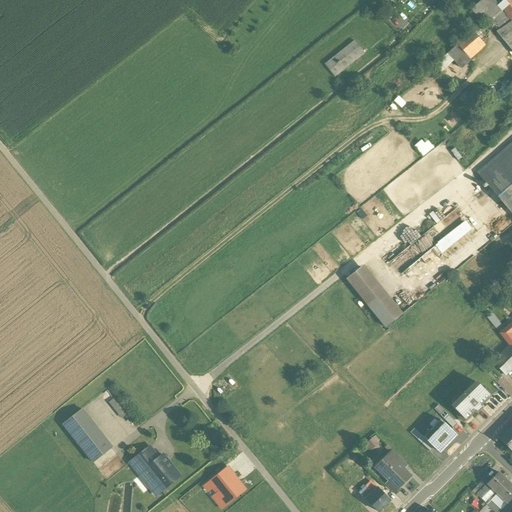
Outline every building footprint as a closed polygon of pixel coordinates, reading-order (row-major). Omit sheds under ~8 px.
[(498,5),(493,0),(483,0),(471,11),(483,20),(502,29),(511,22),(498,6),(498,5)] [(511,0),(504,0),(498,5),(498,6),(511,22),(511,0)] [(502,29),(497,32),(511,50),(511,22),(502,29)] [(484,45),(473,32),(457,46),(468,58),(484,45)] [(354,41),(324,65),(334,77),(364,54),(354,41)] [(416,147),(423,156),(434,147),(426,138),(416,147)] [(511,143),(477,173),(488,186),(482,191),(488,197),(493,192),(511,214),(511,143)] [(437,241),(443,250),(473,230),(466,221),(437,241)] [(400,316),(361,267),(346,279),(386,328),(400,316)] [(492,313),(487,317),(495,328),(500,324),(492,313)] [(511,322),(500,334),(504,339),(511,334),(511,332),(511,322)] [(511,348),(509,346),(492,362),(504,375),(511,368),(511,348)] [(492,371),(483,363),(479,367),(488,375),(492,371)] [(481,387),(476,382),(475,383),(453,405),(452,405),(451,406),(457,411),(459,414),(466,420),(475,410),(477,412),(482,408),(480,406),(490,396),(483,390),(481,388),(481,387)] [(492,394),(486,388),(483,390),(490,396),(492,394)] [(114,398),(109,403),(121,418),(126,413),(114,398)] [(93,463),(112,448),(83,410),(63,425),(93,463)] [(440,415),(444,420),(449,416),(444,411),(440,415)] [(466,420),(459,414),(457,416),(463,422),(466,420)] [(457,424),(449,416),(444,420),(453,428),(457,424)] [(456,435),(440,420),(432,429),(447,444),(456,435)] [(511,427),(499,440),(511,452),(511,427)] [(447,444),(432,429),(423,437),(426,439),(434,448),(439,452),(447,444)] [(417,439),(422,444),(426,439),(423,437),(421,435),(417,439)] [(434,448),(426,439),(422,444),(430,452),(434,448)] [(386,450),(381,444),(374,450),(379,456),(386,450)] [(159,459),(150,447),(138,456),(148,468),(159,459)] [(408,466),(392,450),(388,454),(390,456),(403,470),(408,466)] [(138,456),(129,463),(139,476),(144,472),(143,471),(148,468),(138,456)] [(148,468),(143,471),(144,472),(139,476),(155,495),(179,476),(163,456),(159,459),(148,468)] [(403,470),(390,456),(377,469),(389,481),(397,489),(398,488),(410,476),(403,470)] [(203,488),(221,509),(245,489),(227,468),(203,488)] [(498,473),(487,484),(491,488),(495,492),(497,494),(508,482),(505,479),(504,479),(498,473)] [(397,489),(389,481),(385,485),(394,495),(399,490),(398,488),(397,489)] [(481,482),(472,491),(476,495),(485,486),(481,482)] [(508,482),(497,494),(503,500),(507,504),(511,498),(511,486),(508,482)] [(485,486),(476,495),(481,499),(491,488),(487,484),(485,486)] [(389,500),(377,488),(372,493),(365,486),(359,492),(366,499),(365,499),(377,511),(389,500)] [(505,506),(501,502),(503,500),(497,494),(493,498),(490,501),(495,506),(492,510),(493,511),(494,511),(496,510),(498,511),(500,510),(505,506)] [(495,506),(490,501),(486,505),(491,509),(492,510),(495,506)]
